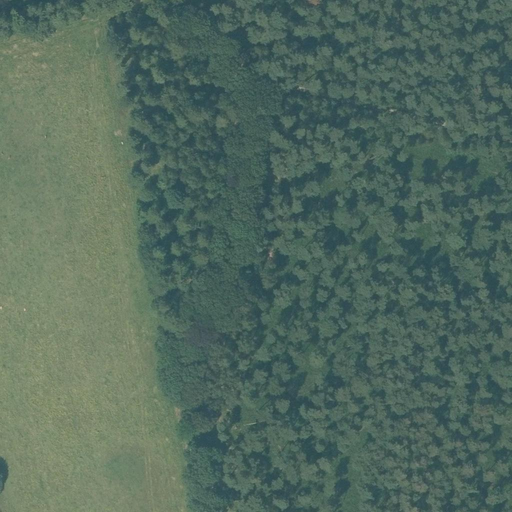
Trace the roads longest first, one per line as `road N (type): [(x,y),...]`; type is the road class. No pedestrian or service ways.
road 1 (track): [(265,74),(511,143)]
road 2 (track): [(265,74),(166,0)]
